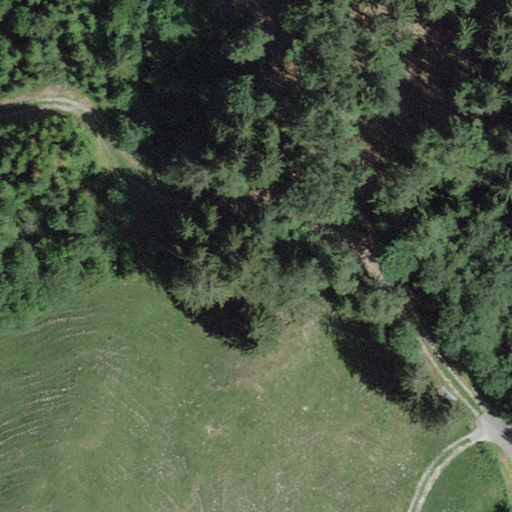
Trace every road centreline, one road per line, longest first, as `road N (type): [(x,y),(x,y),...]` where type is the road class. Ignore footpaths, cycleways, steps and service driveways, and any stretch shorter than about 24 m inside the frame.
road 1 (track): [(492,442),(380,271),(323,226),(130,165),(83,99),(38,94),(0,105)]
road 2 (track): [(410,511),(442,448),(492,442),(511,455)]
